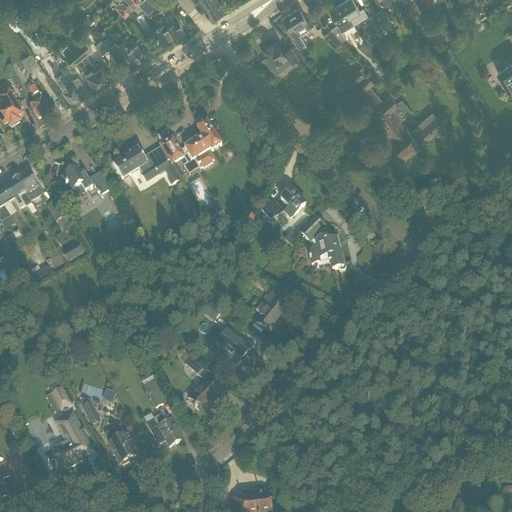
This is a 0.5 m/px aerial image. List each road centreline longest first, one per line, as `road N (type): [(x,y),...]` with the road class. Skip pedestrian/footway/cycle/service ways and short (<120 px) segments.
road 1 (residential): [(139,511),(210,464),(414,254)]
road 2 (track): [(511,456),(474,464),(449,496),(319,505),(289,432),(262,409)]
road 3 (residential): [(414,254),(217,43)]
road 4 (secondary): [(0,172),(141,85)]
road 5 (residential): [(414,254),(511,165)]
